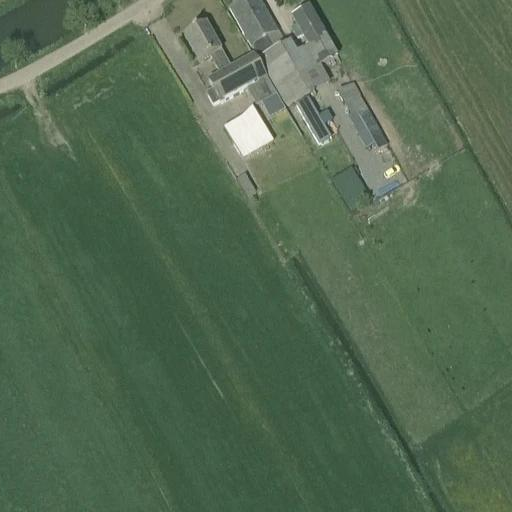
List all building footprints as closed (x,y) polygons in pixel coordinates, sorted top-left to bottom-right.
[(306,51),(297,57),(290,45),(275,54),(268,41),(277,35),(257,0),(252,0),(229,13),(250,51),(252,49),(259,62),(257,63),(284,112),(289,110),(292,116),(314,105),(310,98),(330,87),(321,69),(336,60),(309,13),(294,22),(297,29),(291,31),(293,36),(296,42),(303,39),(310,51),(307,53),(306,51)] [(220,107),(246,93),(255,109),(276,98),(267,82),(266,82),(254,61),(232,73),(221,55),(206,27),(183,40),(198,67),(210,61),(220,79),(208,86),(211,92),(205,95),(212,109),(219,105),(220,107)] [(222,33),(228,49),(243,44),(237,28),(222,33)] [(392,157),(388,149),(353,88),(337,97),(351,122),(356,119),(377,153),(370,157),(375,166),(392,157)] [(234,149),(242,163),(272,147),(264,133),(266,131),(251,111),(241,122),(241,121),(223,132),(234,149)] [(372,204),(351,171),(330,183),(330,184),(350,217),(368,206),(372,204)] [(255,194),(244,177),(236,181),(246,199),(255,194)]
